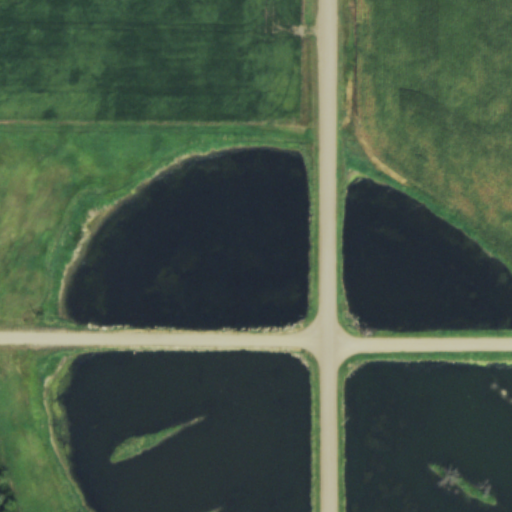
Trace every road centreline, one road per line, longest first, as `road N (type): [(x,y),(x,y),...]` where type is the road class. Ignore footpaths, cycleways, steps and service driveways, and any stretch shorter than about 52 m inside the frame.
road 1 (residential): [(511,344),(0,342)]
road 2 (residential): [(330,511),(330,0)]
